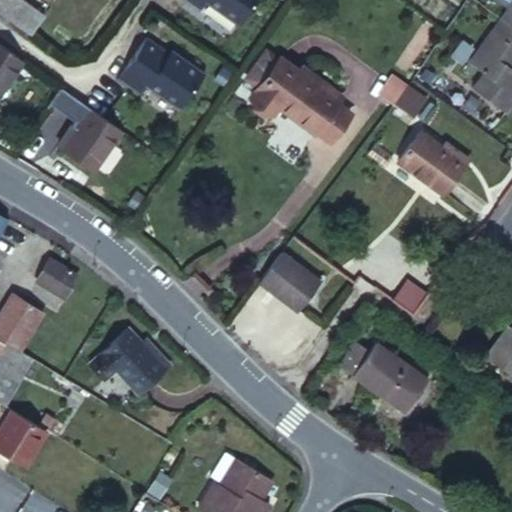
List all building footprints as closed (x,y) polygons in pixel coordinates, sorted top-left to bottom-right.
[(47,13),(27,0),(0,0),(0,13),(32,35),(47,13)] [(190,0),(201,8),(207,1),(248,28),(260,0),(190,0)] [(511,0),(506,0),(494,18),(511,31),(511,0)] [(511,31),(494,18),(483,32),(511,52),(511,31)] [(511,52),(483,32),(461,62),(478,74),(468,87),(503,112),(511,100),(511,78),(505,74),(511,63),(511,52)] [(119,76),(137,95),(149,87),(185,114),(206,70),(173,49),(168,51),(147,37),(119,76)] [(0,93),(25,61),(0,43),(0,93)] [(281,60),(251,99),(271,115),(278,107),(312,133),(314,130),(334,102),(336,99),(299,73),(281,60)] [(303,67),(299,73),(336,99),(341,93),(303,67)] [(385,78),(377,90),(388,98),(397,87),(385,78)] [(388,98),(400,108),(408,95),(397,87),(388,98)] [(348,111),(334,102),(314,130),(328,140),(348,111)] [(123,132),(92,109),(77,131),(62,149),(94,172),(123,132)] [(62,149),(77,131),(72,127),(58,146),(62,149)] [(417,130),(396,159),(443,196),(464,167),(442,149),(417,130)] [(446,143),(442,149),(464,167),(469,161),(446,143)] [(3,228),(0,233),(0,245),(9,231),(3,228)] [(53,245),(46,241),(39,252),(44,256),(53,245)] [(50,259),(56,249),(57,248),(53,245),(44,256),(50,259)] [(280,251),(260,279),(299,309),(319,282),(280,251)] [(50,259),(36,282),(58,296),(64,300),(78,277),(50,259)] [(408,278),(394,298),(416,313),(430,292),(408,278)] [(8,297),(0,309),(0,337),(17,349),(38,316),(8,297)] [(127,328),(89,363),(103,379),(113,369),(136,394),(163,368),(140,344),(127,328)] [(511,340),(501,333),(483,359),(511,379),(511,340)] [(145,338),(140,344),(163,368),(169,363),(145,338)] [(24,366),(29,359),(0,340),(0,364),(18,376),(24,366)] [(376,345),(353,377),(405,414),(428,382),(376,345)] [(30,370),(24,366),(18,376),(24,379),(30,370)] [(4,387),(0,392),(0,404),(7,408),(15,394),(8,389),(4,387)] [(52,436),(15,413),(0,438),(0,454),(30,473),(52,436)] [(216,478),(216,479),(221,482),(236,455),(225,449),(210,474),(216,478)] [(216,479),(200,507),(208,511),(263,511),(265,509),(256,504),(262,496),(272,477),(236,455),(221,482),(216,479)] [(270,501),(262,496),(256,504),(265,509),(270,501)]
